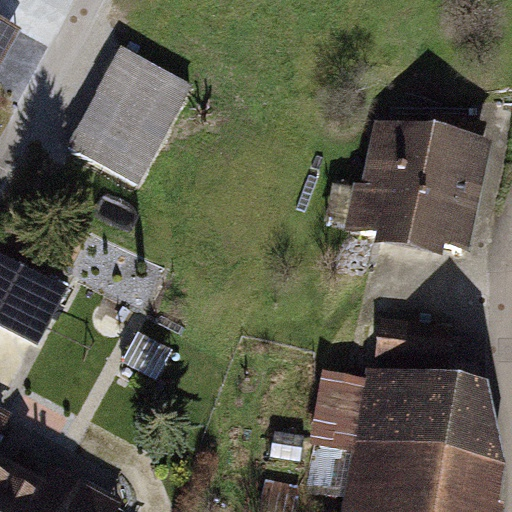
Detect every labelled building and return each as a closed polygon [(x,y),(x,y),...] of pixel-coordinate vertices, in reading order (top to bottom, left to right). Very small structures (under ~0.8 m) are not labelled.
[(0,69),(26,18),(0,5),(0,69)] [(113,28),(58,123),(140,170),(195,75),(113,28)] [(377,110),(359,233),(463,248),(481,125),(377,110)] [(0,313),(50,339),(80,281),(0,241),(0,313)] [(493,511),(502,458),(477,454),(489,380),(319,354),(306,436),(348,442),(337,511),(493,511)] [(0,444),(13,420),(0,413),(0,511),(123,511),(125,508),(61,474),(51,493),(0,466),(0,444)]
